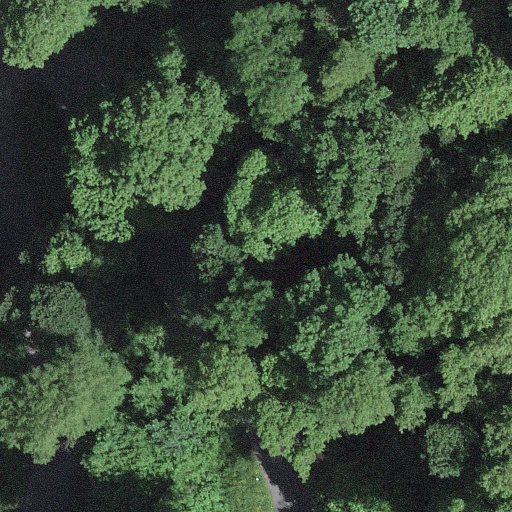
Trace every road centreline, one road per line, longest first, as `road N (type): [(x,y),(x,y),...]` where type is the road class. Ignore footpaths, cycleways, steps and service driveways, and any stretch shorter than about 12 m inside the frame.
road 1 (tertiary): [(289,511),(255,411),(138,209),(88,96),(57,52),(35,38),(0,51)]
road 2 (tertiary): [(0,181),(32,265),(53,367),(56,445),(38,511)]
